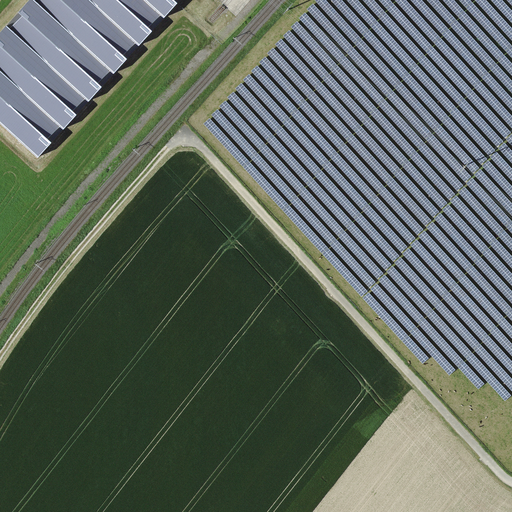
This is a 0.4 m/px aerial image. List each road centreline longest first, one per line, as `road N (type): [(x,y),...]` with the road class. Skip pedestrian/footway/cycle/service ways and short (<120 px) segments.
road 1 (residential): [(511,483),(187,132)]
road 2 (track): [(187,132),(81,248),(0,357)]
